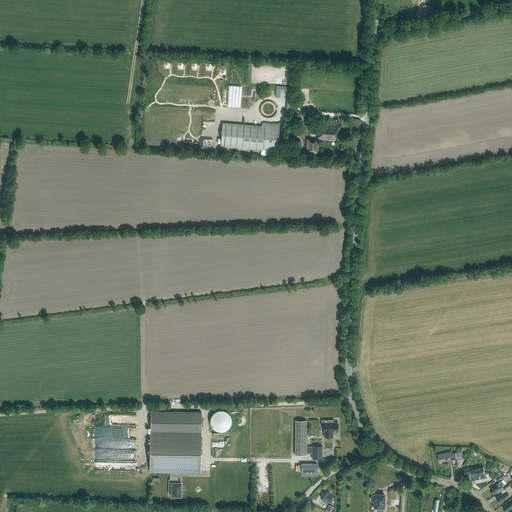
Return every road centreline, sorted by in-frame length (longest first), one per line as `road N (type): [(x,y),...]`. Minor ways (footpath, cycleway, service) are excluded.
road 1 (tertiary): [(375,447),(353,403),(347,357),(375,32)]
road 2 (tertiary): [(375,32),(511,6)]
